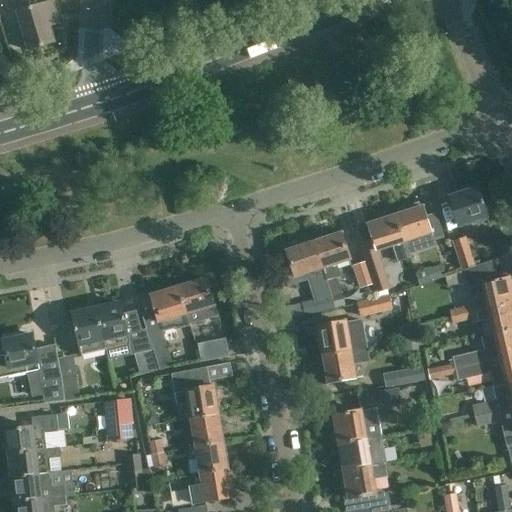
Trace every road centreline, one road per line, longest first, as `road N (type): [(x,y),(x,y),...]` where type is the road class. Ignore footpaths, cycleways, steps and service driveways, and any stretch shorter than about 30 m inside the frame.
road 1 (residential): [(297,511),(239,216)]
road 2 (tertiary): [(92,93),(352,0)]
road 3 (residential): [(239,216),(498,122)]
road 4 (residential): [(0,273),(239,216)]
road 5 (residential): [(498,122),(437,0)]
